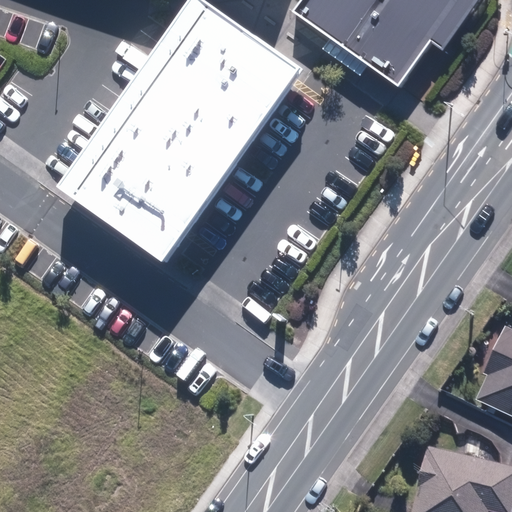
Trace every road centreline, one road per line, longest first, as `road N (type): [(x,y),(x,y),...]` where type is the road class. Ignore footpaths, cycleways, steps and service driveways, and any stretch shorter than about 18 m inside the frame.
road 1 (secondary): [(511,163),(257,511)]
road 2 (unknown): [(203,304),(329,95)]
road 3 (unknown): [(0,175),(76,62),(77,30),(59,0)]
